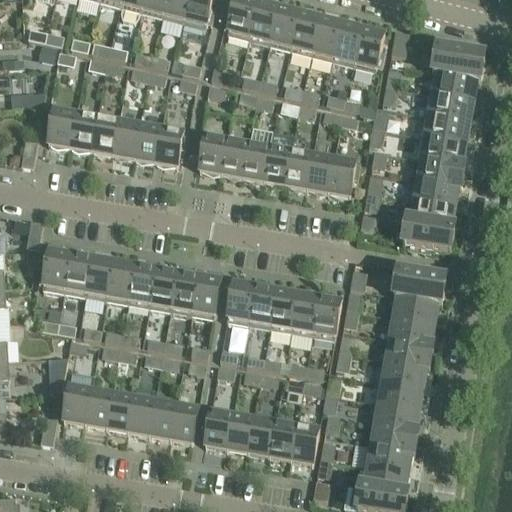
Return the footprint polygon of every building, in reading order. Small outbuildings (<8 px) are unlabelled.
[(103,0),(81,0),(80,6),(101,11),(103,0)] [(125,0),(103,0),(101,11),(121,17),(125,0)] [(147,0),(125,0),(121,17),(142,22),(147,0)] [(170,0),(147,0),(142,22),(163,27),(170,0)] [(192,0),(170,0),(163,27),(184,33),(192,0)] [(192,0),(184,33),(206,38),(207,32),(212,34),(216,18),(211,16),(215,0),(192,0)] [(259,10),(238,5),(233,22),(228,21),(224,37),(229,38),(228,44),(249,50),(259,10)] [(280,16),(259,10),(249,50),(270,55),(280,16)] [(301,21),(280,16),(270,55),(291,60),(301,21)] [(322,26),(301,21),(291,60),(312,66),(322,26)] [(343,32),(322,26),(312,66),(333,71),(343,32)] [(364,37),(343,32),(333,71),(354,76),(364,37)] [(386,43),(364,37),(354,76),(376,82),(377,76),(382,77),(386,61),(381,60),(386,43)] [(48,41),(35,38),(32,48),(46,51),(48,41)] [(406,65),(410,42),(396,40),(392,63),(406,65)] [(46,51),(60,54),(62,44),(48,41),(46,51)] [(77,47),(75,57),(88,60),(90,50),(77,47)] [(112,55),(98,52),(96,62),(109,65),(112,55)] [(109,65),(123,68),(125,58),(112,55),(109,65)] [(481,90),(485,68),(438,59),(434,81),(481,90)] [(58,70),(72,73),(74,63),(60,60),(58,70)] [(154,64),(140,61),(138,71),(152,74),(154,64)] [(152,74),(165,78),(168,67),(154,64),(152,74)] [(15,67),(3,67),(3,78),(15,77),(15,67)] [(108,71),(94,68),(92,78),(106,81),(108,71)] [(106,81),(119,84),(122,74),(108,71),(106,81)] [(202,75),(188,72),(186,82),(199,85),(202,75)] [(151,80),(137,77),(134,87),(149,91),(151,80)] [(212,88),(225,91),(227,81),(214,78),(212,88)] [(149,91),(162,94),(164,83),(151,80),(149,91)] [(399,97),(401,83),(389,81),(386,95),(399,97)] [(481,90),(434,81),(433,82),(438,83),(435,103),(430,102),(430,103),(473,110),(477,89),(481,90)] [(262,89),(248,86),(246,96),(259,99),(262,89)] [(198,91),(185,88),(182,98),(196,101),(198,91)] [(259,99),(273,102),(275,92),(262,89),(259,99)] [(208,104),(222,107),(224,97),(210,94),(208,104)] [(304,98),(290,95),(288,105),(302,108),(304,98)] [(399,97),(386,95),(384,109),(396,111),(399,97)] [(302,108),(315,111),(318,101),(304,98),(302,108)] [(259,105),(244,101),(242,112),(256,115),(259,105)] [(473,110),(430,103),(426,124),(469,131),(473,110)] [(346,107),(332,104),(330,114),(344,118),(346,107)] [(256,115),(270,118),(272,108),(259,105),(256,115)] [(344,118),(358,121),(360,110),(346,107),(344,118)] [(301,114),(287,111),(284,121),(298,124),(301,114)] [(78,117),(56,113),(55,119),(50,118),(48,134),(52,135),(49,153),(71,157),(78,117)] [(298,124),(312,127),(314,117),(301,114),(298,124)] [(99,121),(78,117),(71,157),(93,161),(99,121)] [(343,123),(329,120),(327,130),(341,133),(343,123)] [(121,125),(99,121),(93,161),(114,164),(121,125)] [(385,139),(388,125),(376,122),(373,136),(385,139)] [(341,133),(354,136),(356,126),(343,123),(341,133)] [(469,131),(426,124),(422,145),(465,153),(469,131)] [(142,128),(121,125),(114,164),(135,168),(142,128)] [(163,132),(142,128),(135,168),(156,172),(163,132)] [(156,172),(178,176),(181,158),(186,159),(189,143),(184,142),(185,136),(163,132),(156,172)] [(385,139),(373,136),(371,151),(383,153),(385,139)] [(229,144),(207,140),(206,146),(201,145),(199,161),(203,162),(200,179),(222,183),(229,144)] [(251,147),(229,144),(222,183),(244,187),(251,147)] [(465,153),(422,145),(419,167),(465,175),(465,174),(462,173),(465,153)] [(272,151),(251,147),(244,187),(265,191),(272,151)] [(21,175),(33,177),(38,150),(26,148),(21,175)] [(293,155),(272,151),(265,191),(286,195),(293,155)] [(314,159),(293,155),(286,195),(308,198),(314,159)] [(12,163),(11,169),(21,171),(23,160),(16,159),(12,163)] [(336,162),(314,159),(308,198),(329,202),(336,162)] [(385,175),(387,161),(375,159),(373,173),(385,175)] [(358,166),(336,162),(329,202),(351,206),(354,188),(359,189),(361,173),(357,172),(358,166)] [(465,175),(419,167),(418,167),(423,168),(420,189),(461,196),(465,175)] [(380,204),(383,190),(370,188),(368,202),(380,204)] [(461,196),(420,189),(416,210),(454,217),(458,196),(461,197),(461,196)] [(380,204),(368,202),(365,216),(377,218),(380,204)] [(454,217),(416,210),(412,231),(408,230),(407,231),(455,239),(455,238),(451,238),(454,217)] [(375,243),(378,225),(364,223),(361,241),(375,243)] [(27,256),(39,258),(44,231),(32,229),(27,256)] [(455,239),(407,231),(403,253),(451,261),(455,239)] [(72,262),(50,258),(47,276),(42,275),(39,291),(44,292),(43,298),(65,302),(72,262)] [(93,266),(72,262),(65,302),(86,306),(93,266)] [(115,270),(93,266),(86,306),(108,310),(115,270)] [(136,274),(115,270),(108,310),(129,313),(136,274)] [(157,277),(136,274),(129,313),(150,317),(157,277)] [(178,281),(157,277),(150,317),(171,321),(178,281)] [(351,296),(365,299),(368,281),(354,279),(351,296)] [(200,285),(178,281),(171,321),(193,324),(200,285)] [(442,313),(446,291),(398,282),(395,304),(442,313)] [(222,289),(200,285),(193,324),(215,328),(222,289)] [(256,295),(234,291),(227,331),(249,334),(256,295)] [(278,298),(256,295),(249,334),(271,338),(278,298)] [(299,302),(278,298),(271,338),(292,342),(299,302)] [(320,306),(299,302),(292,342),(313,346),(320,306)] [(360,320),(362,306),(350,304),(347,318),(360,320)] [(442,313),(395,304),(391,326),(434,333),(437,313),(442,313)] [(335,349),(342,310),(320,306),(313,346),(335,349)] [(360,320),(347,318),(345,332),(357,334),(360,320)] [(434,333),(391,326),(387,347),(434,355),(434,354),(430,354),(434,333)] [(60,331),(46,329),(44,339),(58,341),(60,331)] [(58,341),(72,344),(74,333),(60,331),(58,341)] [(89,336),(87,346),(101,349),(103,338),(89,336)] [(124,342),(110,340),(108,350),(122,352),(124,342)] [(122,352),(136,355),(138,345),(124,342),(122,352)] [(166,350),(152,347),(151,357),(165,360),(166,350)] [(352,363),(355,349),(342,347),(340,361),(352,363)] [(434,355),(387,347),(387,348),(392,348),(388,368),(383,368),(430,377),(434,355)] [(0,369),(9,369),(8,349),(0,349),(0,369)] [(70,360),(84,362),(85,352),(72,350),(70,360)] [(165,360),(179,362),(180,352),(166,350),(165,360)] [(210,357),(196,355),(194,365),(208,368),(210,357)] [(121,358),(107,356),(105,366),(119,369),(121,358)] [(119,369),(133,371),(135,361),(121,358),(119,369)] [(221,370),(234,372),(236,362),(222,360),(221,370)] [(352,363),(340,361),(337,375),(350,377),(352,363)] [(164,366),(150,364),(148,374),(162,376),(164,366)] [(266,367),(252,365),(250,375),(264,377),(266,367)] [(162,376),(176,379),(178,368),(164,366),(162,376)] [(264,377),(278,380),(280,370),(266,367),(264,377)] [(430,377),(383,368),(379,390),(423,397),(426,377),(430,377)] [(0,388),(10,388),(9,369),(0,369),(0,388)] [(207,374),(193,371),(192,381),(205,384),(207,374)] [(308,375),(294,372),(293,382),(306,385),(308,375)] [(306,385),(320,387),(322,377),(308,375),(306,385)] [(218,386),(231,388),(233,378),(219,376),(218,386)] [(263,383),(249,381),(247,391),(261,393),(263,383)] [(261,393),(275,396),(277,386),(263,383),(261,393)] [(306,391),(292,388),(290,399),(304,401),(306,391)] [(339,405),(341,391),(329,388),(326,402),(339,405)] [(93,394),(71,390),(64,430),(86,434),(93,394)] [(423,397),(379,390),(376,411),(419,419),(423,397)] [(304,401),(317,403),(319,393),(306,391),(304,401)] [(93,399),(94,394),(93,394),(86,434),(107,437),(113,402),(93,399)] [(135,406),(113,402),(107,437),(128,441),(135,406)] [(339,405),(326,402),(324,417),(336,419),(339,405)] [(156,410),(135,406),(128,441),(150,445),(156,410)] [(178,409),(177,409),(176,413),(156,410),(150,445),(171,448),(178,409)] [(171,448),(193,452),(200,413),(178,409),(171,448)] [(419,419),(376,411),(372,432),(419,441),(419,440),(415,439),(419,419)] [(235,419),(213,415),(206,454),(228,458),(235,419)] [(235,423),(236,419),(235,419),(228,458),(249,462),(255,427),(235,423)] [(339,441),(341,427),(328,425),(326,438),(339,441)] [(58,428),(46,426),(41,452),(53,454),(58,428)] [(276,431),(255,427),(249,462),(270,466),(276,431)] [(299,430),(298,430),(297,434),(276,431),(270,466),(291,469),(299,430)] [(291,469),(314,473),(321,434),(299,430),(291,469)] [(419,441),(372,432),(372,433),(377,434),(373,454),(368,453),(368,454),(415,462),(419,441)] [(333,470),(336,456),(323,454),(321,468),(333,470)] [(415,462),(368,454),(365,475),(408,483),(411,462),(415,463),(415,462)] [(333,470),(321,468),(319,482),(331,484),(333,470)] [(408,483),(365,475),(364,476),(369,477),(366,497),(361,496),(409,505),(409,504),(404,503),(408,483)] [(314,506),(328,509),(331,491),(317,489),(314,506)] [(361,496),(349,494),(345,511),(407,511),(409,505),(361,496)]
